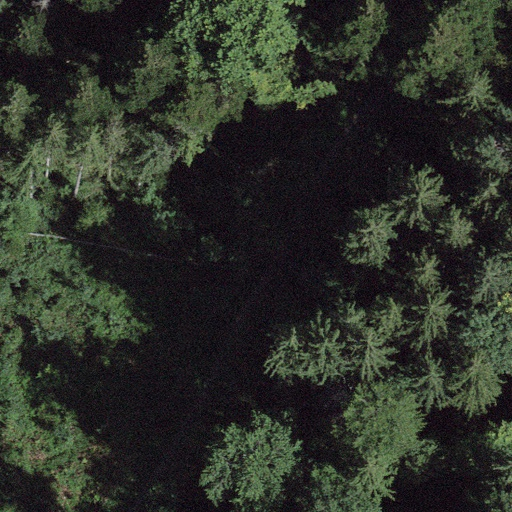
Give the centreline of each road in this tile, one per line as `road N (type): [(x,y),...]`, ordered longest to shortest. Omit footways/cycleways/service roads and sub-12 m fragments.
road 1 (track): [(342,131),(292,263),(149,511)]
road 2 (track): [(392,0),(396,32),(380,76),(342,131)]
